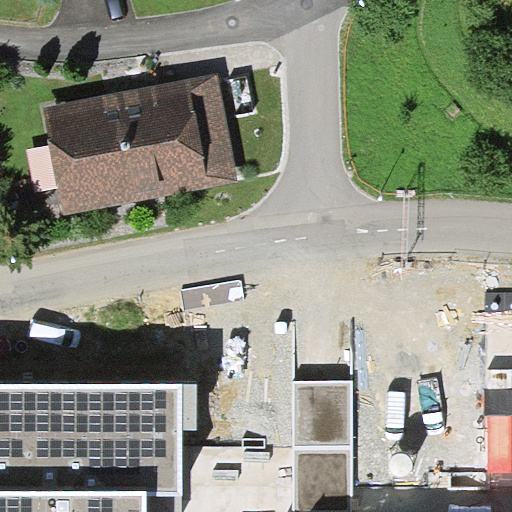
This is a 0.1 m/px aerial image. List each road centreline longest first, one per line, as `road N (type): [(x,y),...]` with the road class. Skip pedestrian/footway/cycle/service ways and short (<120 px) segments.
road 1 (residential): [(323,235),(174,256),(0,297)]
road 2 (residential): [(323,235),(306,0)]
road 3 (residential): [(511,229),(468,223),(323,235)]
